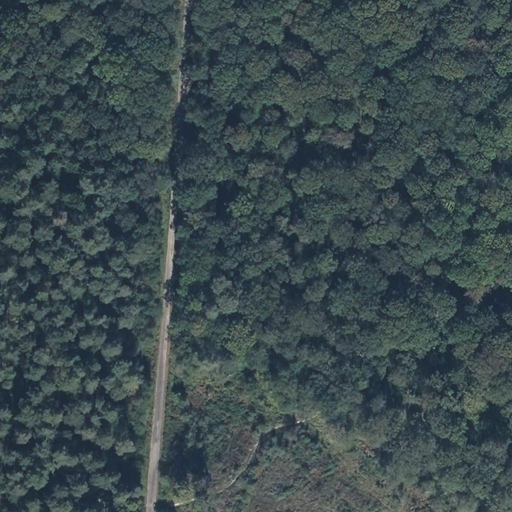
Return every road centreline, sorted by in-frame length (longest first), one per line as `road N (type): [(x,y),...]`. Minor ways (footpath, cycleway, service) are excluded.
road 1 (track): [(176,222),(156,495)]
road 2 (track): [(192,92),(176,222)]
